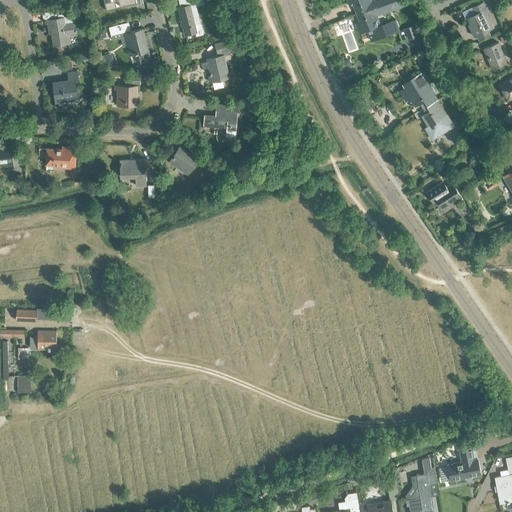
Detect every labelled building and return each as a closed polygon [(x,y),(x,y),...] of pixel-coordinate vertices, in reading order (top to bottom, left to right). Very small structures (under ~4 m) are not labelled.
[(200,23),(195,24),(191,5),(193,4),(192,0),(185,0),(179,2),(180,7),(179,8),(185,36),(195,33),(196,36),(203,34),(200,23)] [(356,14),(389,2),(388,0),(370,0),(371,0),(370,0),(346,0),(349,7),(353,5),(356,14)] [(389,2),(356,14),(359,22),(355,24),(359,34),(376,28),(380,38),(402,30),(399,20),(380,26),(376,16),(392,10),(389,2)] [(476,36),(478,40),(490,35),(488,30),(492,28),(484,10),(486,9),(482,2),(471,7),(474,14),(467,18),(472,28),(470,29),(474,37),(476,36)] [(73,12),(59,14),(58,11),(42,13),(44,22),(48,21),(49,30),(51,29),(54,46),(70,43),(69,37),(78,35),(76,26),(75,26),(73,12)] [(128,22),(110,27),(111,34),(130,29),(128,22)] [(141,63),(151,61),(143,29),(124,33),(129,55),(138,53),(141,63)] [(483,48),(491,69),(506,63),(497,42),(483,48)] [(222,80),(229,79),(224,55),(230,54),(229,46),(216,49),(218,56),(211,57),(212,60),(202,63),(203,69),(209,67),(214,89),(224,87),(222,80)] [(436,74),(447,93),(452,91),(440,71),(436,74)] [(52,83),(55,102),(63,101),(63,99),(77,96),(74,81),(79,80),(77,72),(67,73),(68,81),(52,83)] [(414,114),(437,99),(427,84),(429,82),(423,72),(410,80),(413,85),(407,89),(405,87),(399,91),(405,101),(410,98),(415,106),(410,108),(414,114)] [(511,90),(511,76),(499,84),(505,94),(511,90)] [(117,106),(136,106),(137,86),(115,86),(115,89),(117,90),(117,106)] [(437,99),(414,114),(417,119),(421,116),(428,126),(425,128),(432,138),(453,126),(437,99)] [(237,112),(240,113),(241,106),(217,103),(215,116),(205,115),(204,125),(227,128),(227,131),(235,132),(237,112)] [(193,165),(199,169),(204,163),(197,159),(198,158),(179,146),(169,162),(187,174),(193,165)] [(2,170),(12,169),(10,149),(0,149),(0,163),(1,164),(2,170)] [(53,167),(74,168),(75,161),(73,156),(69,156),(69,150),(46,149),(46,164),(53,165),(53,167)] [(136,186),(146,186),(145,159),(120,160),(121,176),(136,175),(136,186)] [(511,172),(503,178),(511,192),(511,172)] [(14,175),(15,187),(23,187),(22,174),(14,175)] [(452,182),(446,186),(443,181),(426,192),(433,204),(437,201),(443,210),(462,197),(452,182)] [(36,309),(36,310),(16,309),(16,320),(36,321),(36,319),(58,321),(59,311),(36,309)] [(30,349),(56,349),(56,332),(38,332),(38,336),(30,336),(30,349)] [(18,376),(18,394),(31,394),(30,376),(18,376)] [(477,459),(473,460),(470,447),(487,444),(484,433),(469,437),(469,439),(457,441),(459,450),(461,462),(447,465),(451,480),(480,474),(477,459)] [(495,477),(500,503),(510,501),(511,500),(511,461),(506,463),(509,475),(505,475),(495,477)] [(419,511),(431,510),(429,496),(430,496),(429,485),(435,483),(432,463),(426,464),(427,469),(424,470),(424,474),(415,475),(417,487),(408,499),(405,500),(406,506),(408,506),(409,511),(419,511)] [(396,480),(395,480),(393,470),(387,471),(389,481),(386,481),(389,500),(366,504),(367,511),(393,511),(393,508),(391,500),(399,499),(396,480)] [(333,511),(358,511),(356,492),(348,493),(344,498),(345,501),(338,502),(339,511),(333,511)]
